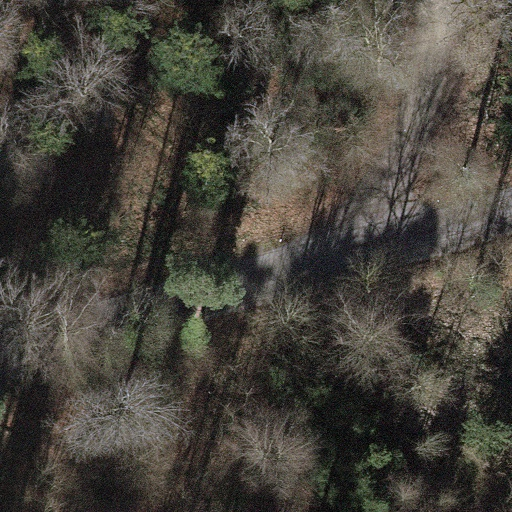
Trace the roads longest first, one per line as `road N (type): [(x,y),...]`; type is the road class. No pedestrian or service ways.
road 1 (unclassified): [(511,204),(0,368)]
road 2 (track): [(424,0),(426,101),(355,254)]
